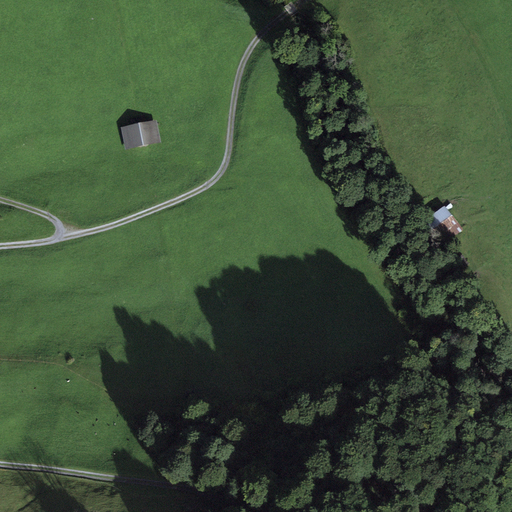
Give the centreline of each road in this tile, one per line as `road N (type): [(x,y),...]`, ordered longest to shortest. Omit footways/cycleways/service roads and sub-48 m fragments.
road 1 (track): [(301,0),(247,50),(224,161),(209,182),(105,227),(0,247)]
road 2 (track): [(0,462),(202,488),(259,511)]
